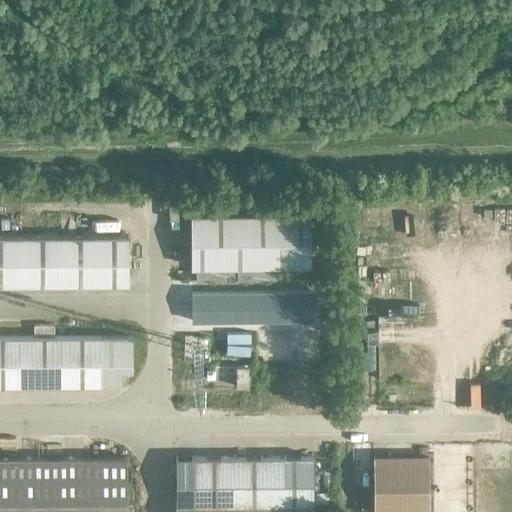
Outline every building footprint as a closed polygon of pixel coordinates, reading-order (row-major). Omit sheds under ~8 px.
[(310,212),(190,213),(191,265),(311,264),(310,212)] [(128,234),(94,235),(95,282),(128,282),(128,234)] [(0,235),(0,283),(21,283),(21,235),(0,235)] [(61,235),(21,235),(21,283),(61,283),(61,235)] [(95,282),(94,235),(61,235),(61,283),(95,282)] [(191,291),(192,319),(252,319),(251,291),(191,291)] [(100,335),(60,335),(61,383),(101,382),(107,382),(121,382),(120,367),(132,367),(132,334),(107,335),(100,335)] [(0,383),(21,383),(20,335),(0,335),(0,383)] [(61,383),(60,335),(20,335),(21,383),(61,383)] [(236,365),(236,385),(248,385),(248,365),(236,365)] [(429,511),(428,454),(373,455),(373,511),(429,511)] [(273,503),(273,455),(233,456),(233,504),(273,503)] [(273,503),(314,503),(313,455),(273,455),(273,503)] [(42,457),(42,511),(127,511),(127,456),(42,457)] [(192,456),(176,456),(177,504),(193,504),(233,504),(233,456),(192,456)] [(42,511),(42,457),(0,457),(0,511),(42,511)] [(233,504),(233,511),(273,511),(273,503),(233,504)] [(273,503),(273,511),(313,511),(314,503),(273,503)]
